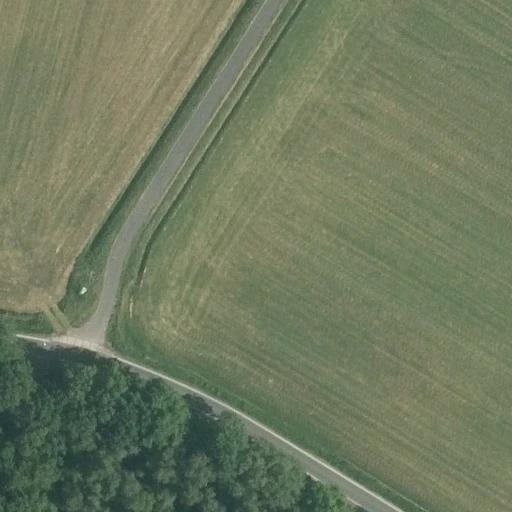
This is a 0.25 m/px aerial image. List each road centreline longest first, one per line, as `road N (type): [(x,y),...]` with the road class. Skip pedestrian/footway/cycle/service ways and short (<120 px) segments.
road 1 (unclassified): [(380,511),(162,385),(90,359),(0,341)]
road 2 (track): [(33,346),(0,482)]
